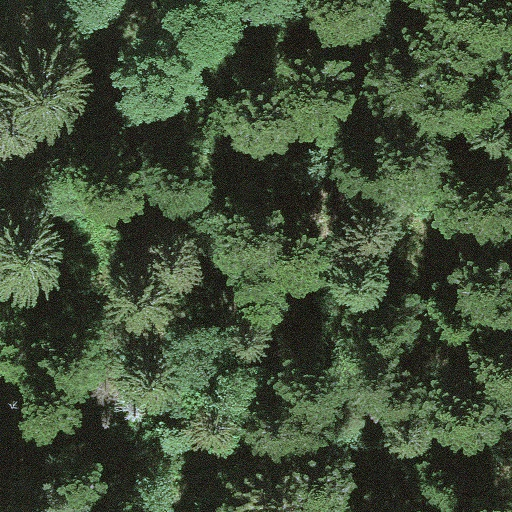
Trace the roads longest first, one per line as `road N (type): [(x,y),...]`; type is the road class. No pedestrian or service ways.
road 1 (track): [(187,511),(278,322),(404,0)]
road 2 (track): [(0,315),(112,213),(250,0)]
